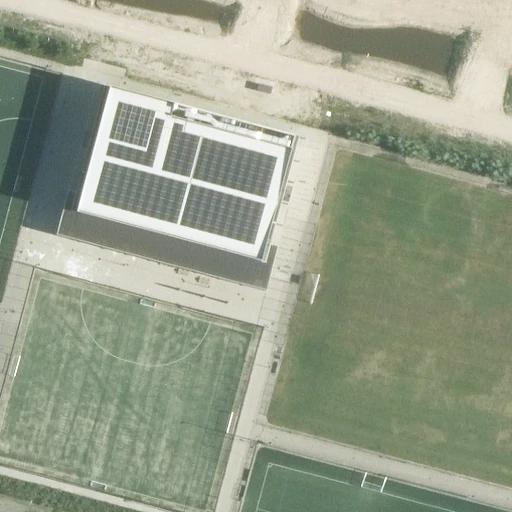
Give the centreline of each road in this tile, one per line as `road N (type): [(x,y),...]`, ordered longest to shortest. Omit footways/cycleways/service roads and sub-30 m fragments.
road 1 (unclassified): [(13,0),(511,133)]
road 2 (unclassified): [(511,89),(204,11)]
